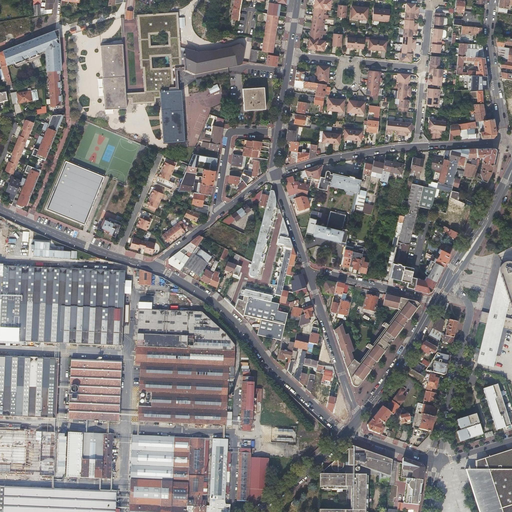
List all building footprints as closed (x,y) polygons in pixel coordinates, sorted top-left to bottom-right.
[(45,0),(45,6),(44,13),(51,12),(52,6),(53,0),(45,0)] [(234,0),(231,18),(238,20),(241,0),(234,0)] [(268,2),(267,9),(279,11),(280,4),(277,3),(277,2),(287,4),(287,0),(272,0),(272,3),(268,2)] [(314,0),(314,7),(322,8),(322,0),(314,0)] [(331,0),(322,0),(322,8),(330,10),(331,0)] [(459,0),(455,0),(455,11),(463,12),(464,1),(459,0)] [(511,0),(499,0),(499,3),(499,7),(511,9),(511,0)] [(405,11),(419,13),(419,7),(415,7),(415,4),(406,3),(405,11)] [(338,5),(337,17),(345,18),(346,6),(338,5)] [(359,19),(360,7),(352,6),(351,18),(359,19)] [(314,7),(313,15),(328,17),(328,15),(325,15),(326,9),(322,8),(314,7)] [(368,8),(360,7),(359,19),(367,20),(368,8)] [(380,21),(382,9),(373,8),(372,20),(380,21)] [(390,10),(382,9),(380,21),(389,22),(390,10)] [(405,19),(414,20),(414,18),(418,18),(419,13),(405,11),(405,19)] [(213,51),(198,52),(186,50),(186,51),(181,50),(178,12),(164,13),(137,15),(140,69),(142,69),(144,91),(126,93),(122,44),(100,45),(104,110),(127,108),(126,100),(130,99),(131,105),(156,103),(156,99),(160,98),(163,143),(185,142),(183,105),(182,89),(178,90),(174,90),(174,87),(173,68),(173,67),(182,66),(182,67),(185,67),(187,67),(187,69),(188,69),(196,73),(242,62),(245,46),(240,42),(231,46),(232,47),(222,50),(222,48),(217,49),(217,54),(213,54),(213,51)] [(434,25),(443,25),(443,24),(444,18),(444,14),(435,13),(434,25)] [(261,51),(272,53),(273,48),(274,38),(276,27),(277,21),(278,15),(267,14),(261,51)] [(467,26),(481,27),(483,15),(472,14),(472,19),(463,18),(462,20),(467,21),(467,26)] [(328,17),(313,15),(312,23),(324,25),(325,19),(328,19),(328,17)] [(29,16),(20,18),(22,24),(11,28),(12,29),(15,37),(24,33),(31,31),(29,16)] [(20,18),(0,20),(0,24),(1,30),(3,30),(12,29),(11,28),(22,24),(20,18)] [(404,27),(417,29),(417,26),(417,24),(413,23),(414,20),(405,19),(404,27)] [(324,25),(312,23),(311,31),(325,33),(326,31),(323,31),(324,25)] [(474,38),(481,38),(481,32),(481,27),(467,26),(461,26),(461,32),(474,34),(474,38)] [(403,36),(412,37),(412,34),(416,34),(417,29),(404,27),(403,36)] [(432,40),(441,41),(442,37),(442,30),(442,29),(433,28),(432,40)] [(59,41),(59,38),(58,32),(58,29),(51,31),(48,33),(49,34),(46,36),(45,34),(13,47),(3,51),(6,62),(7,65),(10,64),(15,62),(16,63),(16,64),(25,60),(24,58),(29,56),(30,58),(39,55),(38,52),(43,50),(48,51),(49,50),(49,51),(48,52),(48,64),(47,64),(47,71),(48,71),(52,71),(60,70),(61,70),(60,64),(59,41)] [(309,38),(309,39),(325,41),(321,40),(322,35),(325,35),(325,33),(311,31),(310,39),(309,38)] [(333,33),(332,46),(340,46),(342,34),(333,33)] [(355,48),(356,36),(347,35),(346,47),(355,48)] [(364,37),(356,36),(355,48),(363,49),(364,41),(367,41),(367,37),(364,37)] [(402,44),(415,45),(416,40),(412,40),(412,37),(403,36),(402,44)] [(496,42),(497,46),(503,47),(504,43),(511,44),(511,38),(496,36),(496,42)] [(377,50),(378,38),(369,37),(369,38),(367,37),(367,41),(369,41),(368,49),(377,50)] [(387,39),(378,38),(377,50),(385,51),(387,39)] [(325,41),(309,39),(308,44),(307,48),(316,49),(324,51),(325,41)] [(440,53),(441,41),(432,40),(431,52),(440,53)] [(411,50),(415,51),(415,45),(402,44),(402,48),(401,52),(406,53),(408,53),(411,53),(411,50)] [(458,56),(465,56),(466,49),(466,48),(467,44),(459,44),(458,56)] [(465,56),(478,57),(478,51),(479,51),(478,45),(467,44),(466,48),(466,49),(465,56)] [(499,61),(501,61),(507,62),(509,48),(503,47),(497,46),(498,52),(499,61)] [(249,62),(255,63),(258,50),(251,49),(249,62)] [(411,57),(412,54),(399,52),(399,61),(411,62),(411,57)] [(263,64),(276,66),(277,61),(278,56),(268,55),(267,63),(264,62),(263,64)] [(439,69),(440,57),(431,56),(430,68),(439,69)] [(465,56),(458,56),(457,68),(456,74),(471,75),(487,76),(485,67),(484,57),(478,57),(465,56)] [(5,78),(10,77),(7,65),(2,66),(5,78)] [(328,75),(329,67),(317,65),(316,72),(315,71),(315,74),(328,75)] [(433,77),(442,77),(443,69),(439,69),(430,68),(429,73),(433,74),(433,77)] [(60,74),(60,70),(52,71),(48,71),(49,81),(50,104),(54,104),(56,105),(59,105),(60,105),(60,103),(60,101),(61,101),(61,94),(60,94),(60,91),(59,88),(61,88),(60,80),(59,80),(59,77),(59,74),(60,74)] [(295,80),(307,82),(308,78),(303,77),(304,71),(296,70),(295,80)] [(380,78),(380,72),(368,71),(368,79),(381,80),(381,78),(380,78)] [(511,73),(503,72),(501,85),(511,85),(511,73)] [(409,83),(410,74),(397,73),(397,82),(398,82),(408,83),(409,83)] [(327,83),(328,75),(315,74),(315,75),(316,76),(315,82),(315,83),(326,84),(326,83),(327,83)] [(471,75),(470,89),(489,88),(488,82),(487,76),(471,75)] [(441,86),(442,77),(433,77),(433,79),(429,79),(428,85),(441,86)] [(368,79),(367,87),(379,88),(379,82),(381,82),(381,80),(368,79)] [(316,89),(315,95),(324,97),(325,94),(326,87),(326,85),(307,82),(295,80),(294,86),(316,89)] [(411,92),(411,86),(407,86),(408,83),(398,82),(398,90),(411,92)] [(217,85),(208,87),(209,93),(219,91),(217,85)] [(379,88),(367,87),(366,95),(370,95),(370,96),(372,97),(372,99),(377,99),(378,96),(379,88)] [(17,92),(10,93),(13,104),(38,99),(36,89),(31,90),(30,88),(28,88),(28,91),(22,92),(17,93),(17,92)] [(427,97),(439,98),(440,89),(428,88),(427,97)] [(242,90),(242,99),(242,112),(265,111),(264,89),(242,90)] [(406,97),(410,97),(411,92),(398,90),(397,99),(399,99),(406,100),(406,97)] [(319,111),(322,112),(324,97),(315,95),(314,104),(320,105),(319,111)] [(438,106),(439,98),(427,97),(427,101),(426,105),(438,106)] [(335,111),(336,99),(328,98),(327,110),(335,111)] [(344,100),(336,99),(335,111),(343,112),(344,100)] [(398,111),(407,112),(408,100),(406,100),(399,99),(398,111)] [(356,113),(357,101),(349,100),(347,112),(356,113)] [(310,103),(298,101),(297,112),(305,113),(306,106),(309,106),(310,103)] [(365,102),(357,101),(356,113),(364,114),(365,102)] [(475,113),(484,111),(483,103),(474,104),(473,104),(475,113)] [(34,110),(34,115),(46,112),(46,106),(41,107),(41,109),(34,110)] [(479,120),(485,119),(484,111),(475,113),(471,113),(472,116),(470,116),(471,122),(475,121),(476,121),(479,121),(479,120)] [(34,149),(31,155),(41,159),(45,161),(48,153),(50,146),(54,137),(56,132),(55,131),(58,124),(60,118),(57,116),(57,115),(56,114),(55,114),(54,115),(53,115),(49,124),(44,122),(41,129),(46,131),(43,137),(39,136),(38,139),(36,142),(40,144),(38,150),(34,149)] [(311,117),(311,116),(296,114),(294,123),(304,124),(305,117),(311,117)] [(210,143),(219,145),(221,134),(222,128),(221,128),(222,124),(224,119),(217,117),(216,120),(215,127),(213,126),(212,135),(214,135),(212,142),(211,141),(210,143)] [(496,131),(494,118),(485,119),(479,120),(479,121),(476,121),(475,121),(471,122),(458,124),(459,130),(460,134),(461,140),(467,139),(475,139),(475,134),(467,134),(466,128),(475,127),(475,126),(480,126),(480,128),(484,127),(484,131),(480,132),(481,138),(483,138),(493,138),(496,134),(496,131)] [(436,133),(437,120),(429,119),(428,129),(431,129),(431,133),(436,133)] [(33,123),(27,120),(25,126),(24,125),(23,126),(22,128),(24,128),(23,130),(22,133),(29,135),(33,123)] [(366,131),(378,132),(379,122),(367,120),(366,131)] [(445,121),(437,120),(436,133),(441,134),(442,130),(445,130),(445,121)] [(391,131),(394,131),(395,122),(387,121),(385,134),(391,135),(391,131)] [(397,135),(403,136),(404,123),(395,122),(394,131),(397,131),(397,135)] [(404,123),(403,136),(407,136),(408,132),(411,132),(411,131),(413,131),(414,125),(411,125),(411,123),(404,123)] [(459,130),(458,124),(450,125),(449,140),(452,140),(451,135),(460,134),(459,130)] [(352,140),(354,128),(345,127),(344,139),(352,140)] [(362,129),(354,128),(352,140),(361,140),(362,129)] [(288,129),(286,140),(291,140),(299,142),(299,140),(295,140),(297,131),(296,131),(288,129)] [(440,134),(430,133),(430,129),(429,129),(429,137),(440,138),(440,134)] [(331,143),(332,131),(323,130),(322,142),(331,143)] [(340,132),(332,131),(331,143),(339,144),(340,132)] [(17,145),(23,148),(29,135),(22,133),(21,135),(20,136),(20,138),(18,137),(18,139),(18,140),(18,141),(17,145)] [(245,140),(244,147),(252,148),(252,149),(259,151),(260,151),(261,141),(253,140),(253,141),(245,140)] [(289,164),(296,162),(298,152),(297,152),(297,151),(299,142),(291,140),(290,146),(289,150),(291,151),(289,164)] [(310,158),(315,156),(317,145),(308,143),(304,143),(303,147),(310,149),(309,153),(305,153),(305,150),(302,149),(302,152),(297,151),(297,152),(298,152),(296,162),(310,158)] [(11,159),(18,161),(23,148),(17,145),(15,150),(14,151),(13,151),(13,152),(12,153),(13,154),(13,156),(11,159)] [(242,156),(243,156),(247,157),(250,157),(258,158),(259,151),(252,149),(252,148),(244,147),(241,147),(240,155),(242,156)] [(473,149),(469,149),(467,158),(466,163),(475,165),(478,164),(479,163),(478,159),(476,159),(471,158),(483,157),(482,162),(493,164),(493,161),(496,151),(493,148),(485,148),(473,149)] [(465,149),(461,150),(457,164),(459,164),(462,165),(465,157),(467,158),(469,149),(465,149)] [(449,150),(446,150),(445,153),(443,159),(441,170),(438,182),(443,183),(442,188),(451,190),(452,187),(452,185),(454,178),(445,176),(449,159),(456,161),(456,163),(454,163),(452,168),(453,169),(456,169),(457,165),(457,164),(461,150),(449,150)] [(233,154),(231,165),(241,167),(243,156),(242,156),(240,155),(233,154)] [(441,170),(443,159),(433,157),(430,167),(436,169),(441,170)] [(415,172),(418,159),(413,158),(410,171),(415,172)] [(6,171),(13,174),(18,161),(11,159),(10,162),(9,164),(8,163),(8,164),(7,164),(7,165),(8,166),(6,171)] [(390,171),(392,161),(384,159),(384,163),(382,171),(383,172),(383,170),(390,172),(390,171)] [(424,160),(418,159),(415,172),(420,174),(424,160)] [(163,167),(163,169),(172,173),(175,166),(174,166),(176,163),(169,160),(167,163),(165,162),(163,167)] [(248,168),(248,170),(257,172),(258,167),(259,161),(252,160),(251,163),(250,167),(249,166),(248,168)] [(384,163),(374,160),(373,165),(371,171),(381,174),(382,171),(384,163)] [(47,209),(84,225),(103,177),(66,161),(47,209)] [(404,164),(392,161),(390,171),(401,174),(404,164)] [(491,172),(493,164),(482,162),(479,173),(477,172),(475,176),(486,182),(489,175),(491,172)] [(373,165),(365,163),(362,173),(370,175),(371,171),(373,165)] [(475,165),(466,163),(463,172),(463,175),(470,176),(473,170),(475,165)] [(318,182),(322,165),(319,166),(311,168),(305,170),(307,177),(312,178),(312,180),(318,182)] [(17,207),(20,209),(21,208),(22,207),(22,206),(21,206),(23,202),(27,203),(29,199),(33,190),(37,179),(40,171),(27,166),(21,181),(20,183),(20,184),(24,186),(21,193),(16,205),(16,206),(17,207)] [(188,166),(178,189),(186,191),(188,191),(191,192),(192,186),(186,185),(191,173),(193,173),(195,173),(195,176),(196,176),(197,172),(196,171),(196,167),(188,166)] [(162,172),(161,171),(159,176),(161,177),(160,181),(167,183),(168,180),(169,181),(172,173),(163,169),(162,172)] [(204,194),(211,195),(215,171),(203,169),(202,177),(199,176),(198,177),(201,178),(201,183),(200,183),(198,193),(204,194)] [(344,189),(347,177),(332,173),(332,174),(329,173),(330,172),(329,172),(329,171),(328,170),(327,170),(326,171),(325,171),(324,177),(320,176),(317,188),(326,190),(327,184),(344,189)] [(240,177),(229,175),(228,182),(238,184),(241,182),(241,178),(240,177)] [(298,182),(298,181),(294,181),(293,176),(286,178),(285,181),(289,196),(295,194),(298,182)] [(349,177),(347,177),(344,189),(354,191),(358,192),(361,180),(353,178),(354,177),(349,176),(349,177)] [(20,183),(21,181),(12,177),(6,190),(10,192),(11,192),(16,194),(17,192),(20,184),(20,183)] [(234,189),(237,194),(247,186),(243,181),(238,185),(238,186),(234,189)] [(302,196),(306,197),(309,185),(298,182),(295,194),(302,196)] [(418,206),(423,187),(412,184),(406,212),(416,214),(418,206)] [(152,195),(151,197),(160,201),(163,194),(162,193),(164,190),(157,187),(156,190),(153,189),(151,195),(152,195)] [(436,190),(423,187),(418,206),(431,209),(436,190)] [(178,189),(177,192),(172,203),(175,204),(180,193),(185,194),(186,191),(178,189)] [(255,204),(259,201),(261,195),(263,190),(251,199),(255,204)] [(459,192),(451,190),(449,197),(454,199),(456,200),(458,195),(459,192)] [(199,214),(204,218),(209,205),(202,204),(204,194),(198,193),(194,192),(191,210),(199,214)] [(275,207),(276,202),(275,196),(274,193),(270,192),(269,197),(266,206),(275,208),(275,207)] [(362,193),(358,192),(355,204),(363,206),(363,203),(365,196),(361,195),(362,193)] [(309,206),(306,197),(302,196),(295,194),(289,196),(290,199),(293,199),(297,210),(309,206)] [(259,201),(258,205),(266,207),(266,206),(269,197),(261,195),(259,201)] [(150,199),(149,199),(147,204),(149,205),(148,208),(155,211),(156,208),(157,208),(160,201),(151,197),(150,199)] [(453,201),(449,199),(448,203),(451,205),(450,208),(453,209),(460,212),(464,203),(456,200),(454,199),(453,201)] [(371,215),(374,206),(363,203),(363,206),(361,213),(371,215)] [(361,215),(361,213),(363,206),(355,204),(353,213),(361,215)] [(220,223),(227,226),(235,220),(236,221),(250,210),(246,205),(231,216),(230,215),(220,223)] [(191,210),(188,209),(184,216),(195,221),(199,214),(191,210)] [(266,209),(262,224),(270,226),(271,221),(269,220),(270,216),(272,217),(275,211),(266,209)] [(458,215),(457,217),(466,221),(468,218),(468,216),(460,212),(453,209),(452,211),(458,215)] [(318,212),(311,210),(310,218),(306,233),(313,235),(317,236),(324,238),(339,241),(338,244),(345,245),(349,231),(342,229),(342,228),(345,216),(338,214),(330,212),(326,227),(324,227),(324,226),(324,225),(322,224),(320,225),(320,226),(315,225),(318,212)] [(416,214),(406,212),(405,212),(404,216),(402,223),(402,226),(398,242),(406,244),(406,245),(403,245),(399,261),(401,263),(404,264),(416,214)] [(138,224),(137,226),(145,229),(146,230),(151,219),(144,216),(143,219),(140,218),(137,224),(138,224)] [(352,217),(350,217),(347,229),(342,228),(342,229),(349,231),(352,217)] [(115,236),(120,225),(116,223),(104,218),(100,228),(108,231),(107,233),(115,236)] [(278,244),(284,245),(292,247),(289,238),(286,237),(286,236),(287,236),(288,235),(287,232),(282,218),(277,239),(279,240),(278,244)] [(181,220),(172,227),(178,236),(180,234),(180,235),(183,233),(185,231),(183,228),(186,226),(181,220)] [(448,232),(448,234),(457,239),(458,236),(459,234),(443,226),(440,231),(444,233),(445,231),(448,232)] [(178,236),(172,227),(162,235),(166,241),(169,239),(171,242),(174,239),(176,237),(178,236)] [(261,227),(253,259),(261,261),(262,256),(261,256),(262,252),(263,252),(266,247),(264,246),(263,246),(264,243),(265,243),(266,239),(265,238),(266,234),(267,235),(268,235),(270,229),(269,229),(261,227)] [(190,243),(184,248),(185,249),(189,252),(186,256),(189,258),(192,253),(203,238),(199,236),(190,243)] [(134,249),(137,250),(138,247),(141,248),(143,241),(140,240),(140,239),(133,237),(130,247),(132,248),(134,249)] [(147,242),(143,241),(141,248),(145,249),(144,252),(146,253),(149,253),(152,253),(154,243),(147,241),(147,242)] [(436,247),(428,243),(427,248),(439,254),(437,259),(426,253),(425,257),(431,260),(442,266),(443,266),(449,253),(443,250),(439,249),(436,247)] [(362,254),(363,250),(364,248),(364,247),(354,244),(353,247),(352,251),(350,258),(349,264),(353,265),(353,268),(354,268),(359,269),(362,254)] [(349,267),(349,264),(350,258),(352,251),(353,247),(345,245),(343,257),(342,265),(344,266),(349,267)] [(445,245),(443,250),(449,253),(452,248),(445,245)] [(292,247),(291,251),(286,274),(292,276),(294,277),(294,273),(290,272),(293,261),(293,262),(295,256),(294,254),(292,247)] [(169,263),(180,270),(184,265),(189,258),(186,256),(189,252),(185,249),(184,248),(169,260),(169,261),(169,263)] [(225,260),(229,251),(224,249),(220,258),(225,260)] [(275,294),(281,296),(282,290),(283,286),(285,278),(286,274),(291,251),(283,249),(283,253),(285,254),(284,258),(281,257),(281,263),(282,263),(282,267),(279,267),(279,271),(280,272),(279,276),(276,275),(276,281),(278,281),(277,285),(274,285),(274,290),(276,290),(275,294)] [(366,273),(368,263),(364,262),(366,251),(363,250),(362,254),(359,269),(358,271),(362,272),(366,273)] [(189,258),(184,265),(199,275),(207,263),(192,253),(189,258)] [(426,277),(435,282),(435,281),(442,266),(431,260),(425,273),(427,274),(426,277)] [(205,282),(209,284),(213,275),(213,273),(218,262),(215,261),(210,272),(206,270),(201,280),(205,282)] [(0,340),(22,342),(27,342),(121,346),(125,271),(109,270),(109,266),(102,266),(102,270),(80,269),(81,266),(68,265),(68,268),(64,268),(65,265),(60,265),(59,268),(48,268),(48,266),(42,266),(42,267),(39,267),(39,265),(35,265),(35,267),(24,267),(20,267),(20,264),(10,263),(10,266),(6,266),(6,263),(0,262),(0,340)] [(229,273),(233,275),(236,266),(227,262),(224,271),(229,273)] [(260,264),(252,262),(249,273),(249,276),(251,277),(252,277),(253,277),(254,277),(255,276),(256,274),(257,270),(258,270),(261,265),(260,264)] [(401,280),(404,266),(402,265),(400,265),(400,264),(397,263),(397,264),(393,263),(389,277),(392,278),(401,280)] [(480,312),(478,319),(482,320),(481,324),(486,325),(478,360),(493,364),(501,329),(511,331),(511,319),(504,318),(507,304),(511,285),(511,281),(511,265),(510,264),(509,264),(506,264),(504,264),(502,265),(501,266),(500,269),(489,314),(481,312),(480,312)] [(413,289),(415,281),(416,278),(411,277),(413,268),(404,266),(401,280),(408,282),(407,287),(410,288),(413,289)] [(151,273),(136,269),(136,275),(140,276),(139,284),(150,285),(151,273)] [(213,275),(209,284),(212,285),(216,287),(219,278),(217,277),(213,275)] [(415,281),(413,289),(422,291),(427,292),(431,290),(435,282),(426,277),(425,281),(420,279),(416,278),(415,281)] [(334,294),(336,284),(325,281),(322,294),(333,296),(334,294)] [(244,290),(243,295),(270,302),(272,293),(268,294),(267,295),(263,294),(263,292),(258,291),(258,293),(254,292),(254,290),(249,289),(249,291),(244,290)] [(279,302),(285,303),(288,291),(282,290),(281,296),(279,302)] [(346,295),(342,294),(342,296),(340,303),(337,314),(347,315),(349,303),(345,302),(346,295)] [(277,310),(279,304),(270,302),(243,295),(242,300),(238,299),(234,308),(243,316),(244,315),(261,319),(257,335),(266,337),(270,338),(277,310)] [(334,330),(352,386),(353,387),(354,387),(357,387),(358,387),(365,378),(375,365),(386,350),(386,349),(388,346),(389,346),(393,341),(404,326),(409,319),(416,309),(418,306),(419,306),(420,305),(416,302),(405,300),(385,295),(383,306),(397,309),(399,310),(388,324),(385,322),(384,322),(381,326),(385,328),(371,346),(369,345),(368,345),(367,345),(365,348),(368,351),(358,364),(353,361),(351,353),(352,353),(349,345),(350,345),(350,342),(349,342),(348,342),(346,335),(345,336),(341,325),(334,330)] [(366,295),(363,309),(374,311),(378,298),(375,297),(366,295)] [(352,297),(348,317),(354,318),(358,299),(355,298),(352,297)] [(298,302),(298,300),(290,303),(288,311),(289,311),(290,306),(295,305),(295,308),(293,307),(291,316),(292,317),(293,315),(299,317),(301,309),(299,309),(298,302)] [(446,302),(438,318),(444,321),(445,319),(449,303),(446,302)] [(312,308),(311,306),(303,309),(298,326),(310,322),(308,318),(312,316),(311,311),(312,310),(312,308)] [(235,344),(229,337),(223,330),(201,311),(137,309),(136,346),(135,364),(136,364),(135,389),(140,389),(138,421),(232,425),(232,412),(227,412),(228,380),(228,379),(234,379),(235,344)] [(417,310),(416,309),(409,319),(404,326),(393,341),(389,346),(390,346),(393,341),(394,341),(396,338),(399,334),(402,330),(410,320),(413,315),(417,310)] [(279,310),(277,310),(270,338),(281,341),(287,313),(278,311),(279,310)] [(432,328),(442,333),(444,321),(438,318),(432,328)] [(443,335),(453,338),(457,322),(449,320),(447,326),(446,326),(445,329),(446,330),(445,334),(442,333),(441,335),(443,335)] [(319,329),(312,327),(309,338),(308,343),(316,345),(317,341),(318,339),(319,335),(317,334),(319,329)] [(442,341),(452,343),(453,338),(443,335),(442,341)] [(318,364),(322,366),(323,362),(326,348),(323,339),(318,361),(318,364)] [(295,346),(307,349),(308,343),(305,343),(301,342),(295,340),(294,343),(294,347),(295,347),(295,346)] [(427,342),(438,349),(439,346),(428,340),(427,342)] [(437,354),(437,353),(438,350),(438,349),(427,342),(425,341),(420,350),(428,354),(431,350),(437,354)] [(293,351),(294,347),(294,343),(290,342),(288,350),(289,351),(289,353),(281,351),(279,359),(284,360),(285,357),(289,358),(288,360),(288,363),(286,362),(284,369),(288,372),(293,351)] [(387,350),(386,350),(375,365),(365,378),(358,387),(359,386),(368,375),(371,370),(377,362),(380,359),(383,354),(386,351),(387,350)] [(288,372),(291,375),(293,366),(294,366),(296,359),(295,359),(297,352),(293,351),(288,372)] [(302,371),(303,364),(305,358),(306,352),(303,351),(302,355),(301,355),(296,374),(295,376),(294,376),(293,377),(296,379),(299,383),(300,379),(302,371)] [(426,370),(444,375),(449,357),(449,356),(437,353),(437,354),(432,361),(435,363),(433,369),(428,367),(426,370)] [(59,359),(0,355),(0,416),(56,419),(59,359)] [(317,367),(318,364),(318,361),(305,358),(303,364),(307,365),(317,367)] [(121,361),(72,359),(69,419),(118,421),(121,361)] [(493,364),(478,360),(477,364),(492,368),(493,364)] [(321,383),(331,386),(332,384),(323,382),(324,379),(330,381),(330,378),(332,372),(321,369),(322,366),(318,364),(317,367),(316,372),(323,373),(321,383)] [(306,389),(311,393),(314,382),(315,375),(310,374),(306,389)] [(428,382),(437,384),(438,379),(434,378),(435,376),(430,374),(428,382)] [(436,389),(437,384),(428,382),(426,389),(431,390),(432,388),(436,389)] [(327,407),(328,403),(329,395),(331,386),(321,383),(319,391),(325,392),(324,396),(322,403),(327,407)] [(252,426),(253,402),(254,389),(254,384),(242,384),(240,425),(242,425),(242,430),(251,431),(251,426),(252,426)] [(505,432),(511,429),(511,424),(510,425),(497,384),(482,388),(496,430),(503,428),(505,432)] [(254,389),(253,402),(262,402),(262,389),(254,389)] [(392,401),(399,406),(405,397),(402,395),(404,391),(401,389),(398,392),(400,393),(399,395),(398,393),(392,401)] [(423,404),(429,406),(430,402),(433,403),(436,393),(426,391),(423,404)] [(393,415),(399,406),(392,401),(385,409),(391,413),(393,415)] [(333,413),(335,404),(333,403),(333,404),(328,403),(327,407),(333,413)] [(421,414),(422,415),(434,417),(436,408),(429,406),(423,404),(418,403),(415,413),(418,414),(419,410),(418,410),(418,408),(422,409),(421,414)] [(383,424),(391,413),(385,409),(382,406),(374,416),(381,422),(383,424)] [(464,440),(482,434),(475,413),(457,419),(459,424),(457,424),(459,428),(460,428),(460,430),(456,431),(459,440),(464,439),(464,440)] [(409,414),(401,416),(402,423),(404,422),(405,424),(410,423),(409,414)] [(422,415),(418,429),(430,432),(434,417),(422,415)] [(370,431),(381,435),(384,427),(379,424),(381,422),(374,416),(367,425),(368,430),(370,431)] [(56,432),(0,429),(0,473),(54,476),(56,432)] [(69,433),(67,477),(111,478),(113,434),(69,433)] [(209,511),(210,496),(206,496),(202,495),(205,439),(138,436),(135,480),(131,480),(130,501),(129,511),(209,511)] [(230,511),(230,509),(225,508),(228,440),(212,439),(210,496),(209,511),(230,511)] [(384,460),(391,460),(351,445),(349,447),(349,461),(349,465),(351,465),(351,450),(360,450),(377,456),(377,459),(380,459),(380,458),(381,457),(382,457),(383,457),(384,457),(384,458),(384,459),(384,460)] [(511,449),(498,454),(511,462),(511,461),(511,449)] [(391,463),(391,460),(384,460),(384,459),(384,458),(384,457),(383,457),(382,457),(381,457),(380,458),(380,459),(377,459),(377,456),(360,450),(351,450),(351,465),(356,465),(358,465),(380,465),(380,473),(380,480),(389,481),(389,477),(391,463)] [(237,504),(248,504),(250,457),(251,453),(239,453),(237,504)] [(511,511),(511,461),(511,462),(498,454),(490,456),(487,457),(484,461),(483,463),(482,465),(481,466),(481,467),(480,470),(478,475),(476,481),(476,484),(475,490),(476,497),(477,503),(479,509),(480,511),(511,511)] [(248,504),(267,491),(269,458),(250,457),(248,504)] [(476,461),(476,470),(480,470),(481,467),(481,466),(482,465),(483,463),(484,461),(487,457),(476,461)] [(421,464),(403,458),(402,463),(401,477),(406,478),(422,480),(423,467),(421,464)] [(339,461),(337,461),(335,461),(334,462),(333,462),(332,464),(332,465),(332,466),(332,467),(332,468),(333,470),(335,471),(336,472),(337,472),(339,472),(339,470),(340,470),(341,469),(342,468),(343,467),(344,465),(344,463),(343,462),(343,461),(342,460),(340,459),(339,459),(339,461)] [(358,465),(380,473),(380,465),(358,465)] [(323,474),(319,474),(319,488),(323,488),(323,487),(345,487),(345,475),(323,475),(323,474)] [(353,511),(365,511),(366,474),(353,474),(353,510),(353,511)] [(422,484),(422,480),(406,478),(406,480),(409,480),(409,482),(408,482),(405,503),(416,504),(419,484),(422,484)] [(0,511),(114,511),(115,499),(118,499),(119,491),(86,490),(0,486),(0,511)]
